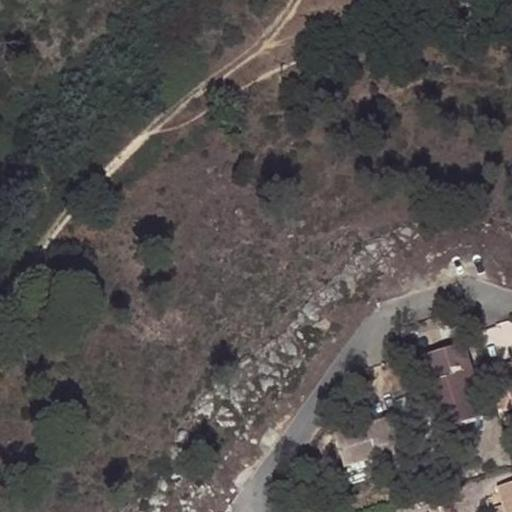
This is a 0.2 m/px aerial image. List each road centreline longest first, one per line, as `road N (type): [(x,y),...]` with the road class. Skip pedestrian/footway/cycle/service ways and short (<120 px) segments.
road 1 (residential): [(511,309),(464,293),(386,317),(286,454),(255,511)]
road 2 (track): [(160,122),(72,201),(0,301)]
road 3 (track): [(160,122),(292,0)]
